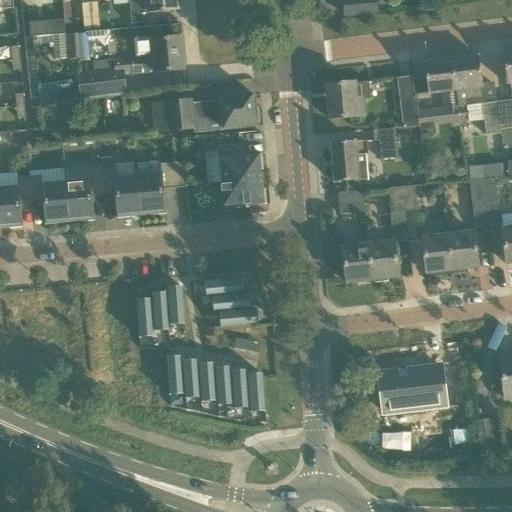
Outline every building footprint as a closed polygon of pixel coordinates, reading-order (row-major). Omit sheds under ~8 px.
[(0,0),(0,1),(1,1),(2,10),(14,9),(12,0),(0,0)] [(99,2),(98,0),(82,0),(83,4),(82,4),(83,19),(84,32),(99,31),(97,2),(99,2)] [(179,10),(178,0),(129,0),(130,4),(131,24),(148,22),(147,13),(179,10)] [(377,14),(377,12),(375,0),(343,0),(345,17),(377,14)] [(31,34),(49,33),(48,20),(30,21),(31,34)] [(79,35),(65,36),(67,59),(80,58),(79,35)] [(29,38),(24,38),(25,52),(33,51),(33,45),(32,40),(32,38),(30,38),(29,38)] [(155,73),(184,70),(181,38),(152,41),(151,38),(134,40),(136,58),(114,60),(114,68),(115,76),(124,75),(155,73)] [(12,59),(20,59),(19,47),(11,48),(12,59)] [(511,83),(511,51),(503,53),(507,84),(511,83)] [(484,98),(482,84),(478,56),(451,60),(459,122),(470,120),(467,101),(484,98)] [(20,59),(12,59),(13,71),(21,70),(20,59)] [(114,60),(93,62),(94,71),(114,68),(114,60)] [(459,122),(451,60),(425,63),(428,94),(445,92),(447,109),(446,109),(448,123),(459,122)] [(80,101),(104,98),(101,70),(94,71),(77,72),(78,88),(80,101)] [(413,77),(397,79),(403,128),(418,126),(419,137),(422,136),(419,113),(417,113),(413,77)] [(36,82),(29,83),(31,107),(40,106),(60,103),(58,90),(42,93),(41,84),(41,81),(36,82)] [(369,98),(368,82),(327,86),(330,120),(364,117),(363,99),(369,98)] [(60,103),(80,101),(78,88),(58,90),(60,103)] [(16,95),(17,107),(24,106),(23,95),(16,95)] [(170,131),(193,129),(194,134),(207,132),(257,127),(257,123),(260,121),(259,111),(256,109),(255,109),(255,108),(256,108),(255,98),(254,98),(254,95),(220,98),(220,101),(192,104),(192,101),(167,104),(170,131)] [(443,106),(443,95),(420,96),(420,107),(443,106)] [(511,100),(497,102),(500,127),(511,125),(511,100)] [(497,102),(482,104),(486,135),(501,133),(500,127),(497,102)] [(26,118),(24,106),(17,107),(18,119),(26,118)] [(419,113),(422,136),(435,135),(432,111),(419,113)] [(64,126),(45,128),(46,142),(65,140),(64,126)] [(375,141),(379,141),(381,160),(397,159),(394,129),(374,131),(375,141)] [(345,182),(346,191),(360,190),(359,181),(367,180),(366,155),(369,155),(369,142),(332,144),(335,183),(345,182)] [(35,143),(27,143),(28,155),(36,155),(35,143)] [(221,184),(262,180),(261,170),(263,170),(262,155),(244,156),(243,145),(218,147),(221,184)] [(101,170),(103,196),(115,195),(117,219),(141,216),(138,176),(114,178),(113,169),(112,157),(101,158),(102,170),(101,170)] [(184,163),(173,164),(175,189),(187,188),(184,163)] [(163,190),(175,189),(173,164),(161,165),(162,174),(138,176),(141,216),(166,214),(163,190)] [(500,164),(482,165),(483,179),(501,177),(500,164)] [(90,180),(66,183),(70,223),(94,221),(92,197),(103,196),(101,170),(89,172),(90,180)] [(45,225),(70,223),(66,183),(42,185),(41,176),(29,177),(32,202),(43,201),(45,225)] [(20,203),(32,202),(29,177),(17,178),(18,187),(0,188),(0,229),(22,227),(20,203)] [(483,180),(488,226),(501,224),(495,179),(483,180)] [(263,189),(262,180),(221,184),(223,208),(266,204),(265,189),(263,189)] [(480,180),(469,181),(475,227),(488,226),(483,180),(480,180)] [(415,186),(403,187),(406,213),(418,211),(415,186)] [(406,213),(403,187),(389,189),(392,215),(390,215),(393,240),(408,238),(405,213),(406,213)] [(346,191),(346,193),(338,193),(340,214),(364,212),(362,191),(360,191),(360,190),(346,191)] [(194,208),(190,212),(191,218),(195,221),(201,221),(204,217),(204,211),(200,207),(194,208)] [(511,263),(511,228),(502,230),(507,264),(511,263)] [(453,271),(479,268),(475,234),(449,237),(453,271)] [(453,271),(449,237),(423,240),(427,274),(453,271)] [(345,267),(347,284),(372,281),(368,247),(344,250),(343,239),(325,241),(329,269),(345,267)] [(368,247),(372,281),(399,277),(395,244),(368,247)] [(203,281),(204,295),(242,292),(241,278),(203,281)] [(181,287),(168,287),(170,325),(184,324),(181,287)] [(249,293),(211,297),(212,311),(250,307),(249,293)] [(155,332),(169,331),(166,294),(152,295),(155,332)] [(154,340),(151,302),(137,303),(140,341),(154,340)] [(258,322),(257,308),(219,312),(220,326),(258,322)] [(166,357),(169,395),(183,394),(180,356),(166,357)] [(511,357),(500,359),(501,361),(505,399),(511,398),(511,357)] [(196,360),(182,361),(185,399),(199,398),(196,360)] [(213,363),(199,364),(201,402),(215,401),(213,363)] [(215,368),(217,405),(231,404),(229,367),(215,368)] [(379,374),(384,414),(411,411),(445,407),(441,367),(379,374)] [(245,370),(231,371),(234,409),(248,408),(245,370)] [(264,411),(261,373),(247,374),(250,412),(264,411)] [(496,450),(491,419),(475,421),(479,452),(496,450)]
